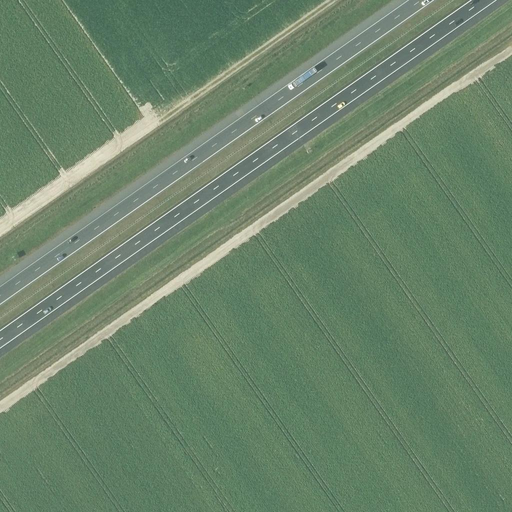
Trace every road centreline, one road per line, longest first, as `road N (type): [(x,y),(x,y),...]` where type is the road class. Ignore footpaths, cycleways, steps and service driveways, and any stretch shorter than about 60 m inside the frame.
road 1 (motorway): [(0,339),(484,0)]
road 2 (motorway): [(422,0),(0,295)]
